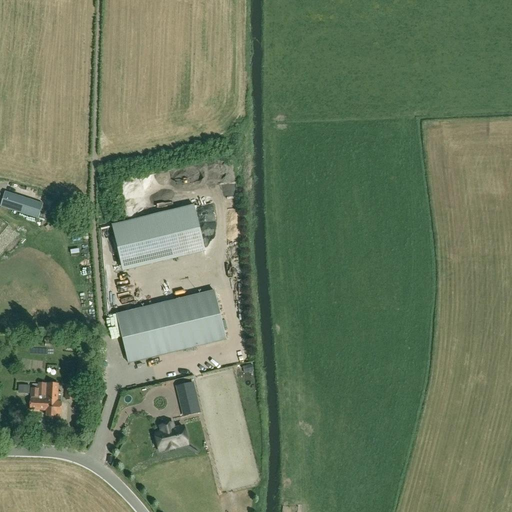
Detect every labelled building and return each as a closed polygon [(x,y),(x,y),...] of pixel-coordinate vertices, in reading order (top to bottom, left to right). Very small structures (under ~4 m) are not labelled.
[(43,203),(5,191),(0,206),(0,207),(38,219),(43,203)] [(194,207),(112,227),(122,271),(205,251),(194,207)] [(136,272),(136,284),(145,284),(145,271),(136,272)] [(214,291),(116,315),(128,364),(226,341),(214,291)] [(79,353),(77,370),(85,371),(84,377),(89,377),(91,355),(91,352),(87,351),(86,354),(79,353)] [(60,418),(61,398),(61,392),(58,392),(59,384),(47,384),(46,400),(44,400),(44,397),(46,397),(46,387),(46,383),(38,382),(38,384),(32,384),(32,388),(30,388),(30,398),(31,398),(30,411),(46,411),(46,417),(60,418)] [(191,384),(177,387),(179,393),(193,390),(191,384)] [(65,385),(65,400),(74,401),(74,399),(79,399),(79,387),(75,387),(75,386),(65,385)] [(19,386),(18,394),(29,394),(29,386),(19,386)] [(196,401),(181,405),(184,417),(199,413),(196,401)] [(116,435),(124,430),(117,419),(109,423),(116,435)] [(162,433),(155,435),(159,451),(166,449),(166,451),(178,448),(177,447),(187,444),(183,428),(173,430),(172,424),(160,427),(162,433)] [(127,459),(152,448),(142,426),(117,437),(127,459)]
